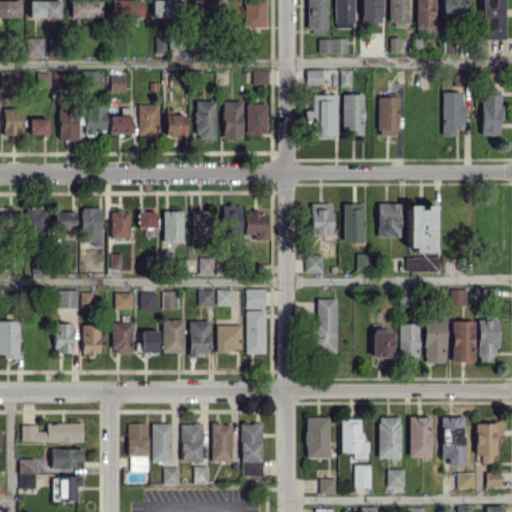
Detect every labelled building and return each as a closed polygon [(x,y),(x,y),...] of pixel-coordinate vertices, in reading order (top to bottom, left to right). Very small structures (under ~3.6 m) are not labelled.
[(0,0),(0,16),(18,17),(17,0),(0,0)] [(58,0),(27,0),(27,17),(58,17),(58,0)] [(110,0),(109,16),(141,17),(141,0),(110,0)] [(179,0),(150,0),(150,15),(180,16),(179,0)] [(192,0),(193,14),(224,13),(223,0),(192,0)] [(264,26),(264,0),(242,0),(242,26),(264,26)] [(305,0),(305,31),(325,31),(325,0),(305,0)] [(351,0),(332,0),(332,27),(351,27),(351,0)] [(379,22),(379,0),(359,0),(359,22),(379,22)] [(406,0),(386,0),(386,24),(406,25),(406,0)] [(434,27),(433,0),(413,0),(414,28),(434,27)] [(464,0),(440,0),(441,22),(459,22),(458,13),(464,13),(464,0)] [(501,0),(479,0),(480,39),(501,39),(501,0)] [(42,37),(25,37),(25,56),(42,56),(42,37)] [(316,38),(316,52),(345,52),(345,38),(316,38)] [(267,84),(267,69),(250,69),(250,85),(267,84)] [(320,84),(320,69),(303,69),(303,84),(320,84)] [(337,86),(349,86),(349,69),(337,69),(337,86)] [(0,70),(0,71),(0,90),(16,91),(16,70),(0,70)] [(67,71),(35,71),(35,86),(50,86),(50,87),(68,87),(67,71)] [(460,91),(441,91),(440,135),(454,135),(454,127),(463,127),(464,103),(459,103),(460,91)] [(334,93),(311,94),(311,110),(305,110),(305,136),(335,135),(334,93)] [(340,129),(351,129),(351,134),(362,134),(361,93),(339,94),(340,129)] [(499,135),(499,94),(479,94),(479,134),(499,135)] [(397,97),(376,96),(375,134),(396,134),(397,97)] [(213,101),(193,100),(192,139),(213,139),(213,101)] [(240,138),(240,101),(220,101),(220,138),(240,138)] [(265,103),(244,103),(244,134),(265,134),(265,103)] [(84,134),(92,134),(92,130),(104,130),(103,104),(83,105),(84,134)] [(136,104),(136,137),(157,136),(156,104),(136,104)] [(107,133),(129,133),(128,107),(118,108),(118,114),(106,115),(107,133)] [(0,134),(20,134),(20,108),(1,108),(0,134)] [(76,113),(56,114),(57,139),(77,138),(76,113)] [(163,113),(163,135),(183,136),(184,114),(171,114),(163,113)] [(27,134),(46,134),(46,118),(27,117),(27,134)] [(329,235),(330,203),(307,202),(307,235),(329,235)] [(375,236),(397,237),(399,203),(376,202),(375,236)] [(341,241),(362,241),(363,203),(341,203),(341,241)] [(240,205),(222,204),(221,241),(239,242),(240,205)] [(433,251),(432,204),(423,204),(423,206),(405,206),(406,252),(433,251)] [(78,207),(79,245),(100,245),(98,206),(78,207)] [(45,208),(23,207),(21,232),(44,233),(45,208)] [(128,210),(109,210),(109,237),(128,237),(128,210)] [(180,210),(160,210),(161,241),(181,241),(180,210)] [(208,210),(190,210),(190,238),(209,237),(208,210)] [(0,211),(0,223),(0,224),(15,224),(14,211),(0,211)] [(74,211),(53,212),(53,231),(74,230),(74,211)] [(136,227),(154,226),(153,211),(136,212),(136,227)] [(265,211),(242,212),(243,240),(266,239),(265,211)] [(118,268),(118,253),(109,253),(109,267),(118,268)] [(354,268),(369,268),(369,253),(354,253),(354,268)] [(320,254),(303,254),(303,272),(320,272),(320,254)] [(437,271),(436,256),(404,257),(404,272),(437,271)] [(212,273),(211,258),(196,258),(197,274),(212,273)] [(211,304),(211,288),(195,289),(196,305),(211,304)] [(230,288),(214,288),(214,304),(230,304),(230,288)] [(243,307),(263,307),(263,288),(243,288),(243,307)] [(464,305),(464,288),(447,288),(448,305),(464,305)] [(75,289),(55,290),(56,307),(75,307),(75,289)] [(160,308),(175,308),(175,290),(160,290),(160,308)] [(90,291),(78,291),(78,307),(91,307),(90,291)] [(154,291),(138,291),(138,309),(155,309),(154,291)] [(130,308),(130,292),(112,292),(112,308),(130,308)] [(335,298),(313,297),(312,352),(334,352),(335,298)] [(263,353),(262,310),(243,310),(243,353),(263,353)] [(443,317),(422,317),(422,362),(444,362),(443,317)] [(183,351),(181,319),(160,319),(161,352),(183,351)] [(495,319),(476,319),(476,361),(494,361),(495,319)] [(2,358),(16,358),(17,321),(0,320),(0,353),(2,353),(2,358)] [(186,356),(195,356),(195,352),(208,352),(207,320),(186,320),(186,356)] [(472,320),(450,320),(449,361),(471,361),(472,320)] [(130,322),(111,322),(110,352),(129,352),(130,322)] [(70,352),(71,323),(52,323),(51,352),(70,352)] [(417,323),(397,323),(397,357),(416,357),(417,323)] [(96,324),(78,325),(79,355),(97,354),(96,324)] [(238,324),(214,325),(214,350),(239,350),(238,324)] [(391,329),(370,329),(370,357),(392,357),(391,329)] [(139,351),(156,351),(156,330),(139,330),(139,351)] [(326,457),(327,416),(304,416),(304,457),(326,457)] [(375,458),(398,458),(398,417),(376,416),(375,458)] [(430,455),(429,416),(406,416),(407,455),(430,455)] [(438,416),(439,457),(446,456),(446,465),(462,465),(461,416),(438,416)] [(350,458),(366,458),(365,440),(360,440),(359,418),(339,418),(339,452),(350,451),(350,458)] [(472,422),(473,454),(479,454),(480,461),(494,460),(493,434),(501,434),(501,421),(472,422)] [(81,423),(44,422),(44,431),(34,431),(35,425),(19,424),(19,440),(80,441),(81,423)] [(146,422),(126,422),(126,470),(146,470),(146,422)] [(169,422),(149,422),(149,461),(169,461),(169,422)] [(239,475),(261,475),(260,422),(238,423),(239,475)] [(200,460),(200,423),(178,423),(179,461),(200,460)] [(229,423),(209,423),(210,460),(230,460),(229,423)] [(81,466),(80,448),(48,448),(49,467),(81,466)] [(33,458),(17,458),(17,487),(33,487),(33,458)] [(368,464),(352,464),(351,487),(368,487),(368,464)] [(206,482),(206,465),(191,466),(191,483),(206,482)] [(161,483),(176,483),(176,466),(161,466),(161,483)] [(402,468),(384,468),(385,485),(402,485),(402,468)] [(499,487),(499,471),(483,471),(483,486),(499,487)] [(455,488),(471,488),(471,472),(455,472),(455,488)] [(80,475),(50,476),(50,500),(76,499),(76,486),(81,485),(80,475)] [(332,477),(317,478),(317,493),(333,493),(332,477)]
